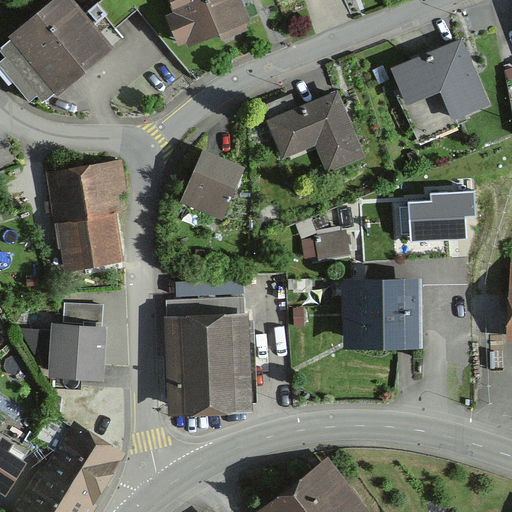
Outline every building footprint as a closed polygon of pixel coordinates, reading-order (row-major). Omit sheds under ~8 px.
[(0,59),(39,108),(109,52),(67,0),(54,0),(0,43),(0,59)] [(173,59),(248,32),(236,0),(147,0),(153,6),(153,16),(162,25),(159,45),(173,59)] [(290,0),(263,0),(266,9),(290,0)] [(395,102),(414,147),(446,134),(442,125),(485,107),(457,39),(382,70),(395,102)] [(305,148),(317,178),(359,161),(331,90),(260,119),(276,159),(305,148)] [(241,164),(204,148),(184,194),(221,210),(241,164)] [(123,186),(119,162),(49,172),(59,240),(66,239),(69,259),(121,252),(111,187),(123,186)] [(419,274),(347,275),(347,336),(419,335),(419,274)] [(448,274),(448,358),(469,358),(469,274),(448,274)] [(172,314),(175,400),(208,399),(246,398),(244,312),(172,314)] [(54,321),(51,364),(99,367),(101,324),(54,321)] [(102,439),(73,422),(24,502),(40,511),(83,511),(121,451),(102,439)] [(0,443),(0,481),(5,484),(22,457),(0,443)] [(359,511),(319,461),(254,511),(359,511)]
